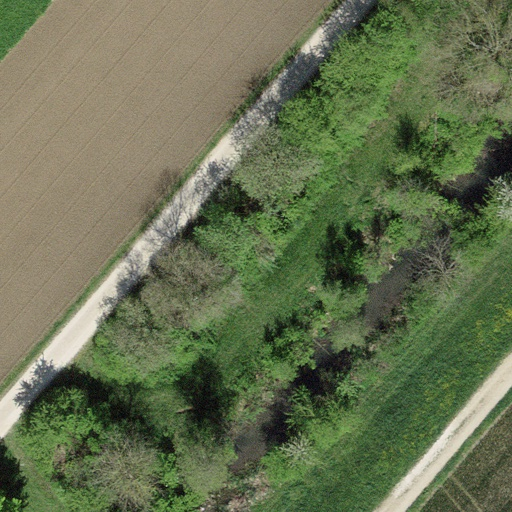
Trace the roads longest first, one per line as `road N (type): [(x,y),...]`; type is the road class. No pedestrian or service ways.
road 1 (track): [(0,411),(359,0)]
road 2 (track): [(511,380),(399,511)]
